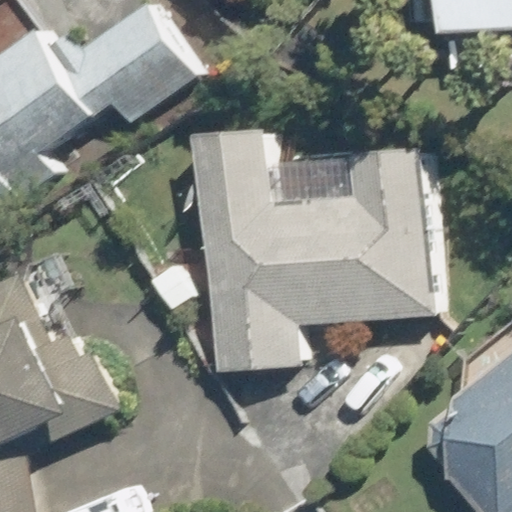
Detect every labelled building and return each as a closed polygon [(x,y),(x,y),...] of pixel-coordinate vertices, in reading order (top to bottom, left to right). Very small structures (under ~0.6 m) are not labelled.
[(70,159),(128,116),(140,133),(225,74),(173,0),(104,49),(82,20),(0,80),(0,99),(10,112),(0,117),(0,231),(82,177),(81,176),(70,159)] [(511,0),(471,0),(472,24),(511,23),(511,0)] [(215,326),(216,326),(220,369),(312,360),(308,317),(450,303),(434,144),(292,158),(289,129),(197,139),(199,167),(215,326)] [(0,448),(35,442),(125,401),(66,276),(0,306),(0,448)] [(511,511),(511,377),(450,424),(511,506),(511,511)] [(38,511),(29,451),(0,455),(0,511),(38,511)]
